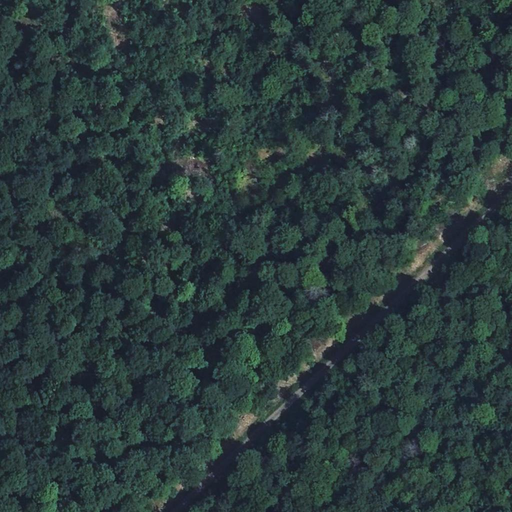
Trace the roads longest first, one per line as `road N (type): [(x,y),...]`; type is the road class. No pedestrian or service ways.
road 1 (track): [(328,373),(511,188)]
road 2 (track): [(182,511),(328,373)]
